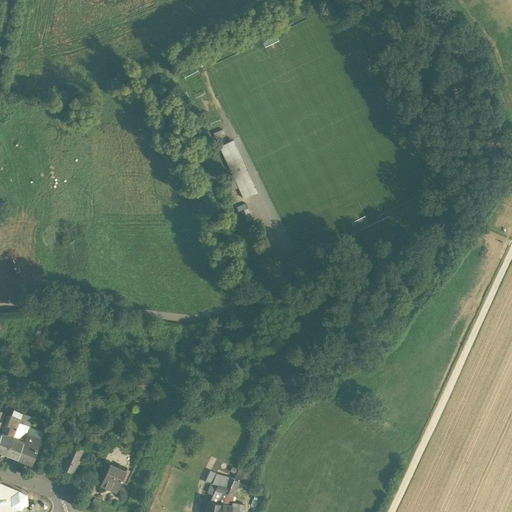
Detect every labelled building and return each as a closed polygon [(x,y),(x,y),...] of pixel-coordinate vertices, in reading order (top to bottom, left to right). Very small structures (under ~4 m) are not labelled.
[(234,140),(224,145),(227,152),(223,154),(231,172),(233,175),(238,173),(245,188),(249,197),(258,193),(234,140)] [(233,175),(231,172),(226,177),(232,190),(238,187),(233,175)] [(245,188),(238,173),(233,175),(238,187),(240,191),(245,188)] [(245,188),(240,191),(244,199),(249,197),(245,188)] [(246,204),(236,208),(238,213),(248,209),(246,204)] [(22,413),(13,409),(11,415),(20,419),(22,413)] [(20,419),(11,415),(7,424),(7,425),(10,426),(10,428),(16,430),(20,419)] [(16,430),(13,438),(16,439),(18,438),(20,438),(25,426),(29,427),(31,423),(20,419),(16,430)] [(7,424),(5,423),(1,433),(5,435),(7,434),(10,428),(10,426),(7,425),(7,424)] [(43,433),(29,427),(26,437),(40,442),(43,433)] [(16,430),(10,428),(7,434),(5,435),(12,438),(13,438),(16,430)] [(0,435),(0,452),(6,455),(12,438),(5,435),(1,433),(1,434),(0,435)] [(40,442),(26,437),(24,442),(18,459),(17,459),(32,465),(40,442)] [(13,438),(12,438),(6,455),(18,459),(24,442),(16,439),(13,438)] [(67,443),(57,466),(75,475),(86,452),(67,443)] [(58,451),(46,445),(42,456),(53,462),(58,451)] [(109,464),(100,485),(116,493),(121,483),(125,471),(109,464)] [(252,474),(238,468),(234,479),(233,480),(239,482),(248,486),(252,474)] [(125,471),(121,483),(126,485),(131,474),(125,471)] [(210,471),(206,480),(211,483),(212,483),(216,474),(214,473),(210,471)] [(213,495),(210,502),(208,501),(205,511),(217,511),(219,504),(219,503),(222,504),(227,494),(230,487),(233,480),(234,479),(216,474),(212,483),(211,483),(207,492),(213,495)] [(239,482),(233,480),(230,487),(236,490),(239,482)] [(0,483),(0,511),(14,511),(20,510),(28,505),(27,495),(18,491),(0,483)] [(236,490),(230,487),(227,494),(232,496),(233,496),(236,490)] [(261,496),(253,493),(251,499),(250,510),(257,511),(261,496)] [(232,496),(227,494),(222,504),(231,506),(232,502),(233,496),(232,496)] [(242,511),(244,505),(232,502),(231,506),(232,506),(230,511),(242,511)]
